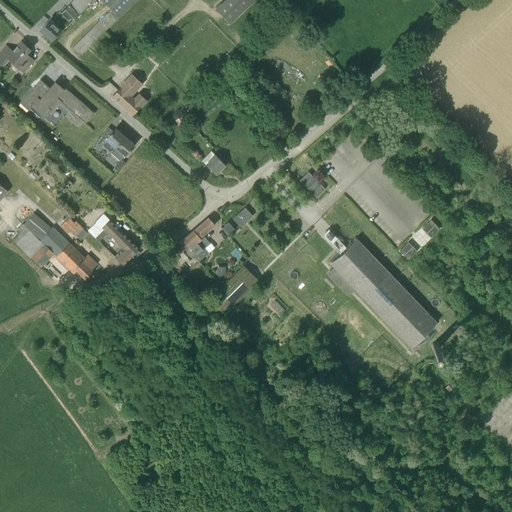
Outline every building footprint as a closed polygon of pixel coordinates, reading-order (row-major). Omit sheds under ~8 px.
[(71,23),(93,0),(73,0),(61,13),(71,23)] [(86,51),(136,0),(101,0),(111,9),(78,43),(71,50),(79,58),(86,51)] [(224,0),(215,9),(229,24),(254,0),(224,0)] [(52,16),(39,30),(51,41),(61,30),(55,25),(58,21),(52,16)] [(0,68),(1,69),(9,60),(23,73),(34,61),(26,53),(29,49),(21,42),(13,51),(6,44),(0,51),(0,68)] [(230,74),(224,68),(213,77),(219,84),(230,74)] [(133,115),(146,100),(140,94),(134,101),(129,95),(141,82),(140,81),(142,79),(137,75),(135,77),(132,74),(112,96),(133,115)] [(68,93),(61,87),(55,82),(49,88),(40,80),(19,103),(28,111),(31,107),(43,118),(48,113),(50,114),(61,102),(85,124),(94,114),(69,92),(68,93)] [(175,120),(179,127),(185,123),(181,117),(175,120)] [(101,145),(111,153),(125,137),(115,128),(112,131),(108,128),(101,135),(95,142),(100,147),(101,145)] [(125,137),(111,153),(119,161),(120,159),(124,156),(124,157),(134,145),(125,137)] [(205,164),(204,164),(216,175),(225,166),(211,151),(202,161),(205,164)] [(113,167),(118,171),(125,163),(124,163),(120,159),(119,161),(113,167)] [(316,198),(325,190),(308,172),(299,180),(316,198)] [(241,226),(251,217),(251,215),(245,208),(234,219),(241,226)] [(84,257),(51,227),(50,228),(33,213),(23,225),(22,223),(15,231),(16,232),(11,238),(30,257),(31,256),(41,267),(54,254),(74,273),(76,271),(85,280),(93,272),(91,270),(97,265),(87,254),(84,257)] [(87,233),(82,228),(75,221),(73,223),(68,218),(65,220),(60,226),(73,238),(75,236),(80,240),(87,233)] [(197,257),(201,261),(210,253),(206,248),(212,244),(204,235),(217,225),(211,218),(197,230),(204,239),(200,243),(206,250),(201,253),(198,254),(198,255),(196,256),(197,257)] [(123,265),(139,249),(123,232),(110,220),(102,228),(123,249),(115,257),(123,265)] [(439,229),(430,220),(422,229),(431,238),(439,229)] [(228,233),(233,229),(228,224),(224,228),(228,233)] [(186,253),(192,260),(197,257),(196,256),(198,255),(198,254),(201,253),(206,250),(200,243),(204,239),(197,230),(181,243),(188,252),(186,253)] [(103,231),(95,238),(99,242),(106,235),(103,231)] [(413,349),(440,323),(357,236),(340,252),(330,262),(413,349)] [(417,251),(408,242),(399,251),(408,260),(417,251)] [(172,283),(172,282),(178,278),(168,265),(162,270),(172,283)] [(228,314),(261,281),(246,267),(245,266),(212,300),(227,315),(228,314)] [(217,278),(226,278),(226,267),(217,267),(217,278)] [(214,291),(219,286),(215,281),(210,286),(214,291)]
